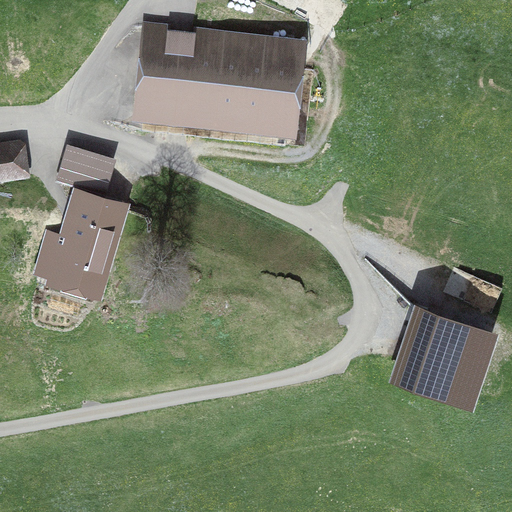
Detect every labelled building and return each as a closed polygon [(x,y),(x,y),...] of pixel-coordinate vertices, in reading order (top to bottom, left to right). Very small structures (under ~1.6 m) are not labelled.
[(286,126),(294,49),(150,34),(142,111),(286,126)] [(0,176),(16,175),(12,150),(0,151),(0,176)] [(62,174),(91,177),(93,153),(64,150),(62,174)] [(98,291),(123,207),(81,194),(72,224),(63,221),(58,237),(47,233),(35,272),(98,291)] [(452,267),(441,299),(492,315),(502,282),(452,267)] [(464,329),(411,317),(408,330),(389,326),(386,340),(404,344),(399,370),(452,382),(464,329)]
